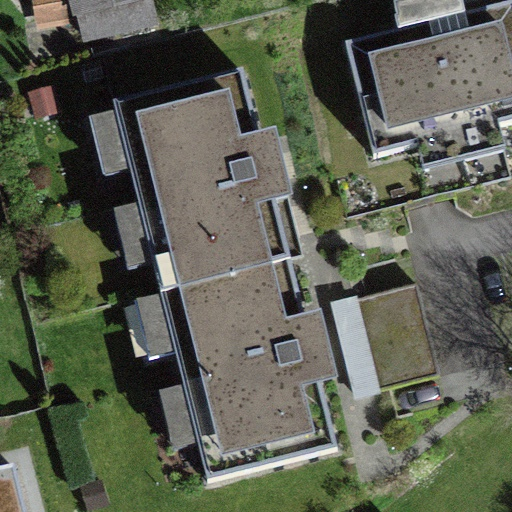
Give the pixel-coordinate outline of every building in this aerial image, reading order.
[(134,0),(53,0),(69,62),(146,43),(134,0)] [(468,0),(396,0),(399,13),(468,1),(468,0)] [(511,23),(509,9),(350,43),(372,148),(511,117),(511,23)] [(128,299),(290,259),(243,74),(82,115),(128,299)] [(290,259),(128,299),(171,467),(200,460),(207,489),(339,456),(290,259)] [(408,298),(346,313),(367,401),(429,387),(408,298)] [(0,511),(19,511),(8,468),(0,469),(0,511)]
